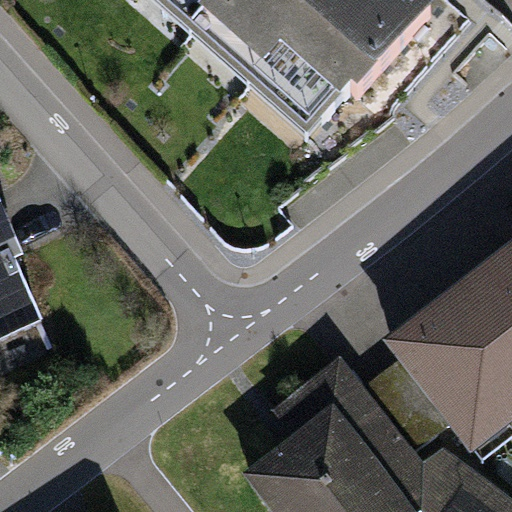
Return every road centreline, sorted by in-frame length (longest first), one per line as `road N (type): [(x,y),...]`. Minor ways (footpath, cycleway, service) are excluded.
road 1 (residential): [(235,338),(0,72)]
road 2 (residential): [(511,117),(235,338)]
road 3 (residential): [(235,338),(8,511)]
